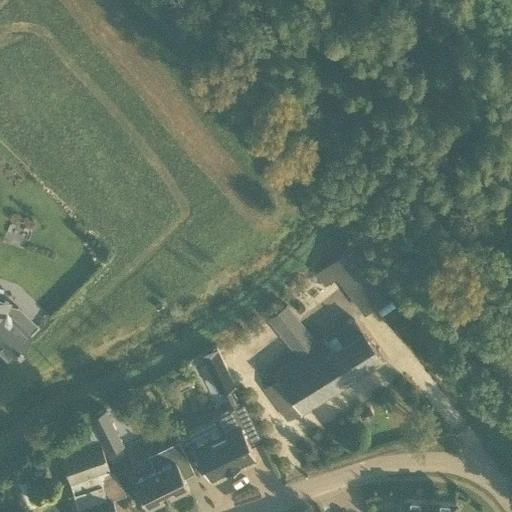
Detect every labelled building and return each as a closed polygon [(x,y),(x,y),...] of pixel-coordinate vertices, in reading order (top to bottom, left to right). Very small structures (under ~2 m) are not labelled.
[(324,286),(338,276),(364,312),(401,286),(366,236),(315,272),(324,286)] [(0,347),(9,356),(18,347),(19,348),(22,345),(20,344),(29,336),(27,335),(8,316),(11,313),(6,309),(8,303),(9,302),(0,298),(0,347)] [(284,302),(266,317),(295,354),(314,339),(284,302)] [(266,383),(277,402),(288,419),(301,411),(384,358),(354,319),(335,332),(343,343),(334,350),(326,339),(266,383)] [(224,363),(210,370),(220,391),(234,384),(224,363)] [(232,408),(217,415),(225,432),(193,448),(209,478),(225,470),(226,471),(239,465),(239,463),(255,455),(240,425),(232,408)] [(105,410),(89,418),(90,419),(100,440),(107,454),(121,447),(124,446),(105,410)] [(116,511),(112,498),(94,504),(88,488),(87,488),(85,481),(111,472),(100,440),(61,453),(71,485),(74,484),(77,492),(74,493),(79,511),(116,511)] [(176,461),(134,481),(147,508),(189,488),(176,461)] [(27,508),(38,504),(24,467),(12,471),(27,508)] [(454,511),(455,502),(402,498),(400,511),(454,511)]
